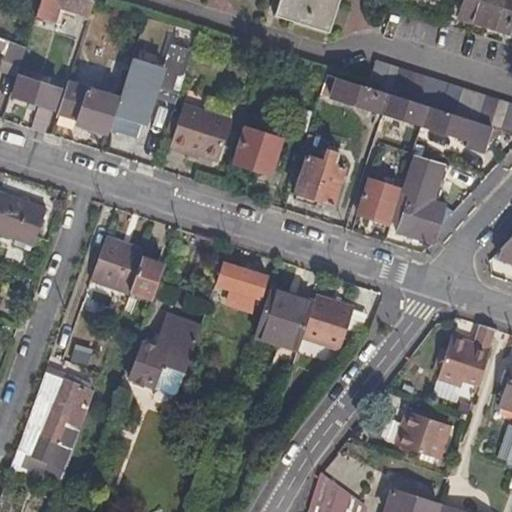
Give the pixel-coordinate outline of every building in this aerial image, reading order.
[(40,0),(35,17),(54,23),(59,7),(89,16),(93,0),(40,0)] [(329,31),(338,0),(278,0),(274,14),(329,31)] [(511,16),(511,0),(467,0),(462,17),(508,31),(511,16)] [(0,53),(4,54),(9,39),(0,35),(0,53)] [(0,66),(0,74),(15,79),(26,46),(9,39),(4,54),(0,66)] [(119,99),(110,128),(137,137),(147,106),(142,104),(147,88),(152,90),(178,98),(193,52),(170,44),(163,66),(133,56),(119,99)] [(367,84),(390,91),(476,120),(511,131),(511,104),(374,61),(367,84)] [(331,97),(382,113),(389,94),(327,74),(323,87),(332,90),(331,97)] [(13,96),(39,104),(53,109),(60,88),(19,75),(13,96)] [(67,83),(58,113),(77,120),(76,124),(108,135),(110,128),(119,99),(67,83)] [(142,104),(147,106),(149,100),(152,90),(147,88),(142,104)] [(149,100),(175,108),(178,98),(152,90),(149,100)] [(389,94),(382,113),(421,125),(428,105),(389,94)] [(39,104),(32,128),(46,132),(53,109),(39,104)] [(179,121),(173,141),(170,148),(185,153),(186,153),(187,150),(199,154),(219,160),(232,119),(184,104),(179,121)] [(421,125),(469,140),(476,121),(428,105),(421,125)] [(171,118),(165,138),(173,141),(179,121),(171,118)] [(483,153),(486,144),(492,126),(476,121),(469,140),(466,147),(483,153)] [(501,149),(507,131),(492,126),(486,144),(501,149)] [(275,138),(245,129),(235,162),(266,172),(272,168),(278,147),(272,145),(275,138)] [(308,134),(301,154),(306,156),(294,193),(296,194),(294,199),(316,205),(318,201),(333,206),(345,168),(334,164),(338,153),(326,150),(323,161),(315,158),(320,139),(308,134)] [(187,150),(186,153),(198,158),(199,154),(187,150)] [(411,155),(390,221),(397,223),(395,230),(412,236),(418,238),(433,243),(445,207),(431,202),(443,166),(411,155)] [(389,183),(369,176),(357,213),(388,223),(398,192),(387,188),(389,183)] [(0,234),(18,240),(33,246),(46,209),(0,192),(0,234)] [(511,234),(501,246),(498,257),(511,261),(511,234)] [(141,258),(144,250),(106,237),(91,280),(120,289),(129,292),(141,258)] [(31,251),(33,246),(18,240),(17,246),(31,251)] [(163,265),(141,258),(129,292),(151,300),(163,265)] [(267,278),(222,263),(205,310),(212,312),(221,285),(231,288),(224,306),(252,315),(258,297),(260,298),(267,278)] [(115,304),(124,307),(129,292),(120,289),(115,304)] [(311,303),(269,289),(255,329),(274,336),(269,351),(293,360),(299,341),(311,303)] [(314,295),(311,303),(299,341),(336,354),(351,307),(314,295)] [(164,365),(184,373),(198,332),(200,325),(167,314),(155,347),(143,343),(139,352),(134,350),(132,357),(137,359),(130,378),(156,388),(156,386),(164,365)] [(216,323),(203,318),(200,325),(198,332),(211,337),(216,323)] [(494,329),(478,324),(472,343),(450,336),(445,350),(439,371),(437,378),(460,386),(463,380),(477,385),(494,329)] [(71,345),(66,363),(85,368),(90,350),(71,345)] [(439,371),(445,350),(440,348),(434,369),(439,371)] [(511,408),(511,364),(499,404),(511,408)] [(156,386),(177,394),(184,373),(164,365),(156,386)] [(66,382),(43,373),(33,402),(34,403),(18,449),(27,453),(33,434),(59,444),(67,423),(79,428),(91,391),(87,390),(66,382)] [(67,375),(66,382),(87,390),(89,384),(67,375)] [(449,424),(406,409),(394,443),(437,457),(449,424)] [(118,425),(108,421),(101,439),(111,443),(118,425)] [(66,466),(80,428),(79,428),(67,423),(59,444),(33,434),(27,453),(66,466)] [(362,511),(364,507),(320,473),(307,511),(308,511),(362,511)] [(392,490),(384,511),(436,511),(438,505),(392,490)]
